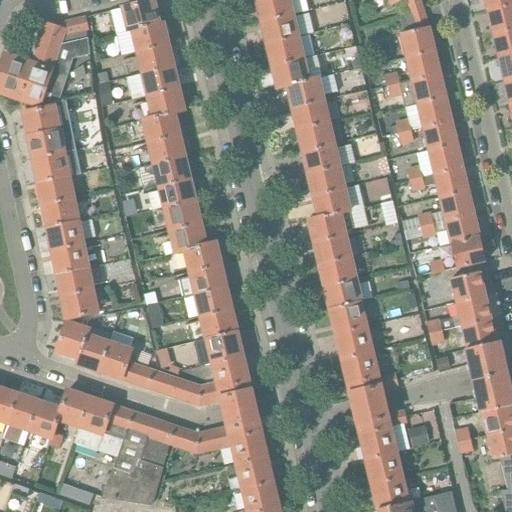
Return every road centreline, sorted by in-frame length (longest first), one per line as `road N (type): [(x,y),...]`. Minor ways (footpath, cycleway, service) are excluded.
road 1 (residential): [(304,399),(207,0)]
road 2 (residential): [(17,355),(202,421),(304,399)]
road 3 (residential): [(454,0),(511,227)]
road 4 (residential): [(17,355),(29,311),(0,176)]
road 5 (residential): [(435,387),(309,419)]
road 6 (residential): [(470,511),(435,387)]
